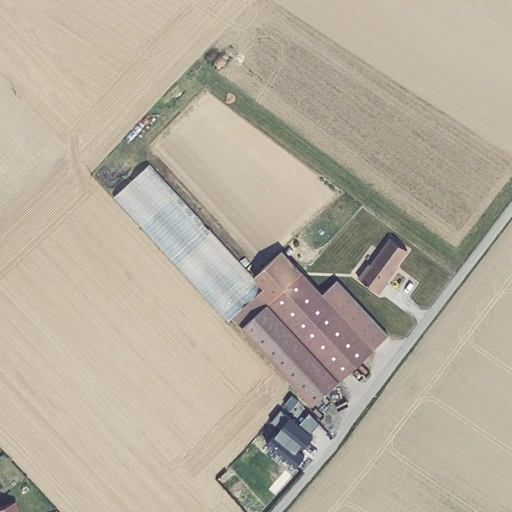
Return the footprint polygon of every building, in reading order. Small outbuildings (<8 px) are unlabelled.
[(383,274),(404,245),(388,233),(367,261),(365,261),(355,274),(376,289),(385,276),(383,274)] [(258,281),(268,291),(295,265),(275,244),(248,270),(258,281)] [(236,321),(308,397),(367,341),(316,287),(295,265),(268,291),(236,321)] [(330,273),(316,287),(367,341),(382,328),(330,273)] [(226,311),(236,321),(268,291),(258,281),(226,311)] [(266,442),(297,464),(306,451),(301,448),(321,420),(308,411),(300,422),(280,408),(273,419),(279,424),(266,442)] [(16,511),(12,500),(0,505),(0,511),(16,511)]
